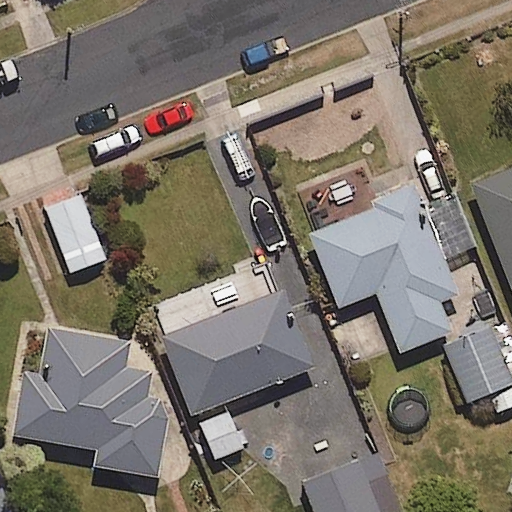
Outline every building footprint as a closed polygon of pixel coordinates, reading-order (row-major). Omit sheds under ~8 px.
[(511,170),(468,187),(511,301),(511,170)] [(436,307),(455,299),(411,189),(304,232),(336,312),(373,297),(398,357),(448,336),(436,307)] [(69,276),(103,263),(77,199),(43,212),(69,276)] [(160,344),(211,463),(240,451),(227,420),(222,409),(312,371),(269,270),(220,290),(230,313),(160,344)] [(465,406),(510,385),(485,331),(439,353),(465,406)] [(94,473),(155,481),(165,405),(142,402),(146,376),(122,373),(125,347),(43,336),(37,381),(18,378),(10,442),(97,454),(94,473)] [(310,511),(375,511),(354,464),(300,488),(310,511)] [(0,511),(8,511),(0,492),(0,511)]
